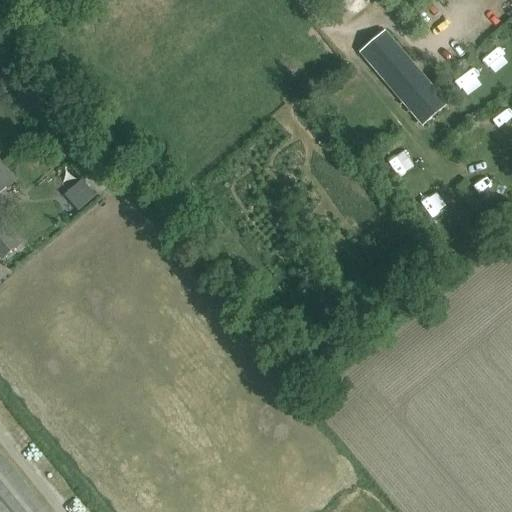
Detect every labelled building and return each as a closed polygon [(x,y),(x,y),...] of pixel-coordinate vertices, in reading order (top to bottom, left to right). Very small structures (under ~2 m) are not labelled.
[(423,129),(450,106),(385,29),(358,52),(423,129)] [(0,193),(13,182),(0,166),(0,193)] [(61,197),(76,215),(100,195),(85,177),(61,197)] [(18,246),(0,224),(0,261),(18,246)] [(47,511),(0,454),(0,511),(47,511)]
